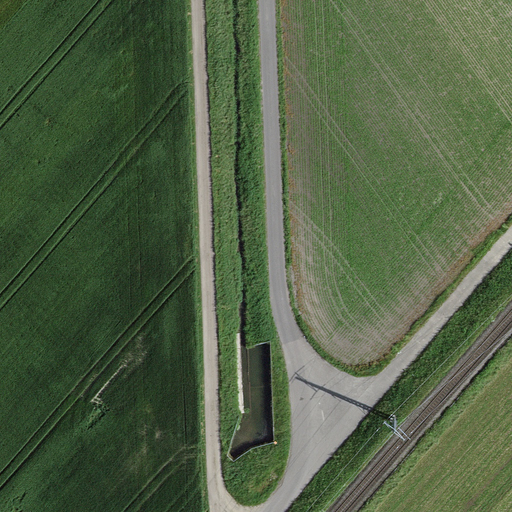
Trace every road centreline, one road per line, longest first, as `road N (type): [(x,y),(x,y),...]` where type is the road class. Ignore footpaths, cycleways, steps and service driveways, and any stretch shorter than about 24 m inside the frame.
road 1 (unclassified): [(267,511),(323,442),(279,302),(267,0)]
road 2 (track): [(198,0),(215,511)]
road 3 (track): [(323,442),(511,233)]
